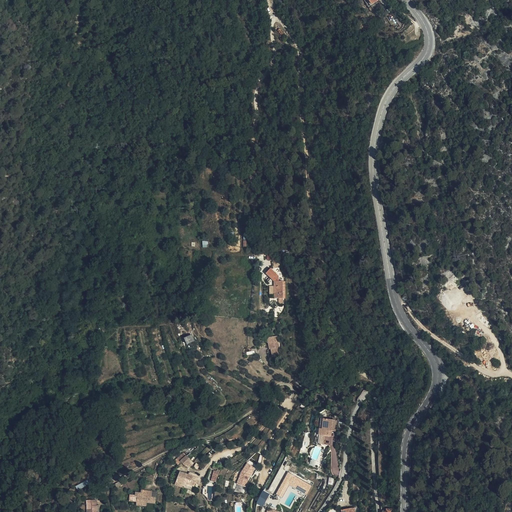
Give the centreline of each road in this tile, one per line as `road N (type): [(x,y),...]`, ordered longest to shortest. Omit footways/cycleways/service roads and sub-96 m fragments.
road 1 (tertiary): [(407,0),(431,44),(388,94),(372,159),(392,290),(431,354),(438,383),(408,433),(404,511)]
road 2 (residential): [(321,511),(342,476),(353,417),(367,394),(375,398),(378,511)]
road 3 (track): [(63,0),(68,140)]
